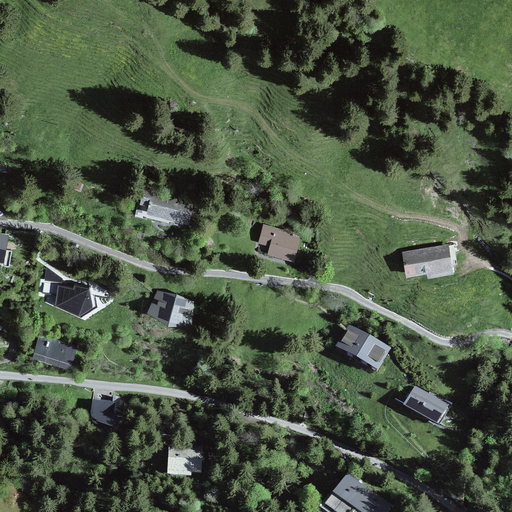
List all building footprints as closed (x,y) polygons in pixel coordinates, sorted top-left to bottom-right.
[(189,202),(141,190),(137,205),(146,207),(144,214),(184,224),(189,202)] [(287,232),(263,226),(258,243),(268,246),(266,254),(290,261),(296,239),(286,236),(287,232)] [(445,247),(401,254),(405,276),(426,273),(427,278),(449,274),(445,247)] [(56,289),(53,304),(77,316),(89,309),(85,290),(71,287),(71,292),(56,289)] [(170,294),(154,293),(148,313),(161,319),(183,322),(189,303),(170,294)] [(386,351),(346,329),(334,351),(374,373),(386,351)] [(73,342),(34,331),(29,351),(67,362),(73,342)] [(445,405),(412,388),(402,407),(434,425),(445,405)] [(116,406),(89,402),(87,416),(112,430),(116,406)] [(198,450),(167,448),(165,470),(197,473),(198,450)] [(383,511),(386,508),(344,477),(317,511),(383,511)]
